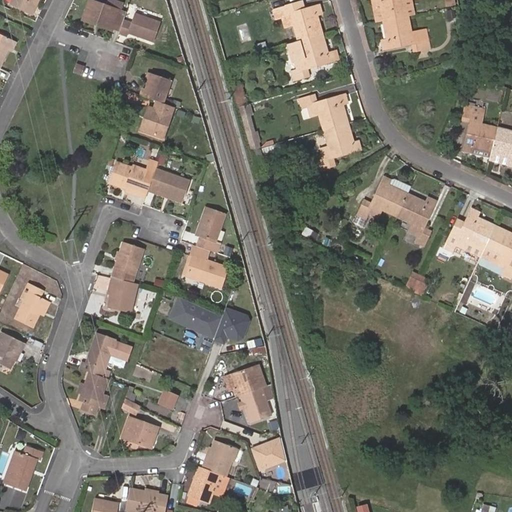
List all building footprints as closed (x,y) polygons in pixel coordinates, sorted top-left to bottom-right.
[(9,0),(29,9),(33,0),(32,0),(9,0)] [(117,29),(121,20),(123,13),(120,12),(106,6),(88,0),(87,0),(80,19),(89,22),(91,19),(110,27),(117,29)] [(120,12),(123,3),(112,0),(108,0),(106,6),(120,12)] [(370,0),(375,22),(382,20),(378,1),(374,2),(373,0),(370,0)] [(378,1),(382,20),(408,15),(405,1),(408,0),(373,0),(374,2),(378,1)] [(408,15),(415,14),(412,0),(408,0),(405,1),(408,15)] [(297,41),(322,34),(316,15),(322,13),(319,5),(291,13),(289,5),(274,10),(276,18),(281,16),(285,27),(292,25),(297,41)] [(117,29),(116,33),(124,36),(125,33),(151,43),(158,24),(133,14),(130,23),(121,20),(117,29)] [(408,15),(382,20),(386,38),(381,39),(383,48),(412,43),(413,51),(430,48),(426,28),(412,31),(408,15)] [(109,30),(110,27),(91,19),(89,22),(109,30)] [(0,61),(11,39),(0,34),(0,61)] [(297,41),(287,44),(289,52),(291,51),(296,69),(291,71),(293,79),(308,75),(307,67),(334,59),(332,51),(327,52),(322,34),(297,41)] [(83,67),(75,64),(72,72),(80,75),(83,67)] [(145,93),(142,100),(156,106),(164,109),(173,85),(154,77),(150,88),(147,94),(145,93)] [(232,95),(237,105),(246,101),(241,90),(232,95)] [(318,114),(323,130),(347,123),(342,104),(347,102),(345,94),(317,102),(314,94),(300,99),(302,108),(307,106),(310,116),(318,114)] [(250,113),(247,103),(238,106),(240,116),(250,113)] [(493,153),(498,127),(482,123),(485,109),(465,105),(462,120),(469,122),(463,151),(473,153),(474,149),(493,153)] [(162,144),(174,114),(164,109),(156,106),(153,114),(144,137),(162,144)] [(144,137),(153,114),(148,112),(139,135),(144,137)] [(260,149),(250,113),(240,116),(250,152),(260,149)] [(347,123),(323,130),(327,146),(320,148),(323,158),(317,160),(319,168),(335,164),(333,157),(360,149),(358,140),(353,141),(347,123)] [(511,129),(498,127),(493,153),(510,157),(509,161),(511,161),(511,129)] [(157,164),(164,165),(165,152),(158,151),(157,164)] [(486,159),(488,154),(476,151),(474,156),(486,159)] [(137,200),(145,204),(148,196),(152,184),(156,173),(158,168),(150,165),(146,175),(132,170),(131,172),(116,166),(109,186),(127,193),(138,198),(137,200)] [(160,186),(164,176),(156,173),(152,184),(160,186)] [(152,184),(148,196),(156,198),(157,195),(165,198),(182,205),(190,185),(164,176),(160,186),(152,184)] [(381,210),(396,217),(407,193),(389,185),(392,180),(383,176),(371,203),(364,200),(358,214),(366,218),(368,213),(378,217),(381,210)] [(407,193),(396,217),(412,224),(409,231),(418,236),(416,241),(424,245),(431,230),(423,227),(436,201),(427,197),(425,202),(407,193)] [(182,205),(165,198),(163,201),(181,208),(182,205)] [(469,242),(484,249),(495,225),(477,216),(479,212),(472,208),(459,235),(452,232),(445,246),(453,250),(456,244),(465,248),(469,242)] [(210,253),(216,256),(221,244),(215,241),(225,215),(207,209),(198,235),(202,237),(198,248),(210,253)] [(392,225),(396,217),(381,210),(378,217),(377,218),(392,225)] [(511,232),(495,225),(484,249),(499,256),(496,263),(505,267),(503,273),(511,276),(511,274),(511,259),(510,258),(511,255),(511,232)] [(305,228),(301,235),(313,241),(317,234),(305,228)] [(131,287),(144,251),(124,244),(120,256),(122,257),(120,263),(117,262),(111,280),(131,287)] [(198,248),(194,246),(190,257),(193,258),(186,277),(219,290),(226,271),(206,263),(210,253),(198,248)] [(499,256),(484,249),(480,255),(496,263),(499,256)] [(186,277),(193,258),(190,257),(183,275),(186,277)] [(406,287),(414,291),(421,276),(413,272),(406,287)] [(421,276),(414,291),(422,295),(429,279),(421,276)] [(163,288),(164,281),(155,279),(154,286),(163,288)] [(39,312),(45,299),(41,296),(44,289),(25,280),(22,288),(26,290),(23,297),(14,315),(33,325),(39,312)] [(125,317),(136,289),(134,288),(131,287),(111,280),(106,296),(108,297),(104,310),(125,317)] [(50,301),(45,299),(39,312),(44,314),(50,301)] [(241,324),(179,301),(171,320),(215,336),(211,347),(218,349),(221,342),(233,347),(237,345),(243,329),(241,324)] [(18,349),(21,350),(24,343),(2,332),(0,334),(0,364),(8,369),(13,359),(18,349)] [(114,340),(96,333),(87,361),(83,360),(80,368),(90,371),(102,375),(104,370),(107,362),(109,355),(126,361),(130,348),(114,342),(114,340)] [(126,361),(109,355),(107,362),(123,368),(126,361)] [(261,391),(266,390),(259,367),(232,375),(236,389),(233,390),(235,398),(239,397),(261,391)] [(96,414),(109,378),(108,377),(107,377),(102,375),(90,371),(80,400),(85,402),(82,410),(96,414)] [(230,390),(233,390),(236,389),(232,375),(226,376),(230,390)] [(134,402),(137,395),(133,393),(134,387),(129,385),(125,398),(134,402)] [(179,396),(164,390),(158,404),(173,410),(179,396)] [(261,391),(239,397),(242,404),(243,410),(247,425),(268,419),(261,391)] [(140,406),(125,398),(122,407),(137,415),(140,406)] [(153,435),(156,436),(159,427),(129,417),(122,438),(148,447),(153,435)] [(240,446),(243,439),(226,432),(223,439),(240,446)] [(152,448),(156,436),(153,435),(148,447),(152,448)] [(221,474),(225,476),(231,458),(235,448),(216,440),(213,448),(208,461),(205,460),(202,467),(221,474)] [(15,449),(8,470),(30,478),(32,473),(29,472),(31,467),(34,468),(38,457),(39,458),(42,448),(27,443),(24,452),(15,449)] [(235,448),(231,458),(240,461),(243,451),(235,448)] [(202,467),(200,467),(189,496),(191,497),(201,500),(210,503),(221,474),(202,467)] [(30,478),(8,470),(4,482),(26,490),(30,478)] [(164,511),(168,498),(129,490),(124,511),(127,511),(164,511)] [(199,506),(201,500),(191,497),(189,502),(199,506)] [(117,511),(119,504),(95,499),(91,511),(117,511)] [(479,503),(476,511),(493,511),(495,507),(479,503)]
